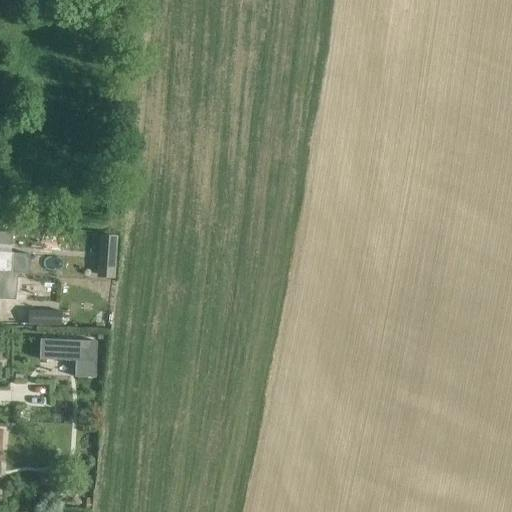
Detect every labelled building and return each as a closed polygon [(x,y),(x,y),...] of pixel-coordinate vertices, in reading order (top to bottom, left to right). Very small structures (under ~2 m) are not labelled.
[(0,243),(19,245),(20,229),(0,227),(0,243)] [(101,234),(97,275),(116,276),(119,235),(101,234)] [(0,271),(11,272),(12,263),(13,254),(11,254),(0,253),(0,271)] [(38,314),(37,326),(57,327),(57,315),(38,314)] [(29,335),(15,335),(15,348),(29,347),(29,335)] [(40,339),(39,360),(75,361),(75,377),(95,378),(97,342),(40,339)]
